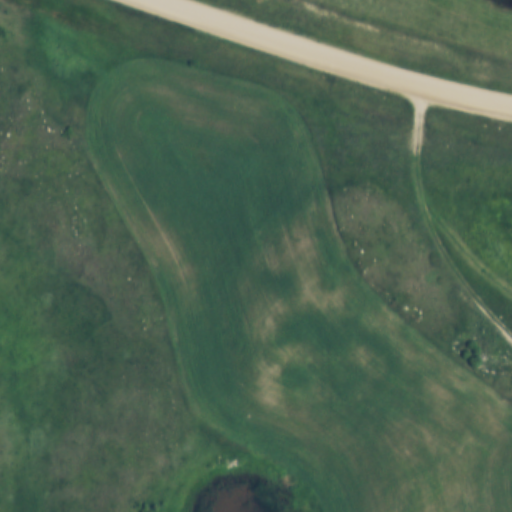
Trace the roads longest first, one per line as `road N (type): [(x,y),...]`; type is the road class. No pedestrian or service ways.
road 1 (residential): [(511,101),(431,86),(156,0)]
road 2 (track): [(421,83),(409,130),(412,165),(422,179),(466,193),(511,189)]
